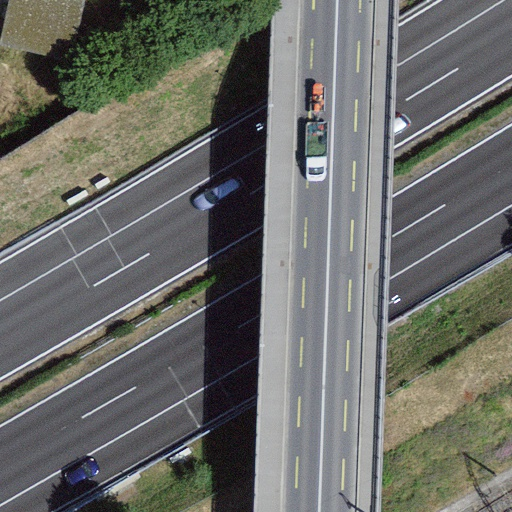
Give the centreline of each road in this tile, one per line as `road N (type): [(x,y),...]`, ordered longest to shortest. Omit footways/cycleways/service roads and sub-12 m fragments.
road 1 (motorway): [(511,35),(0,338)]
road 2 (motorway): [(0,465),(511,164)]
road 3 (secondary): [(319,511),(338,0)]
